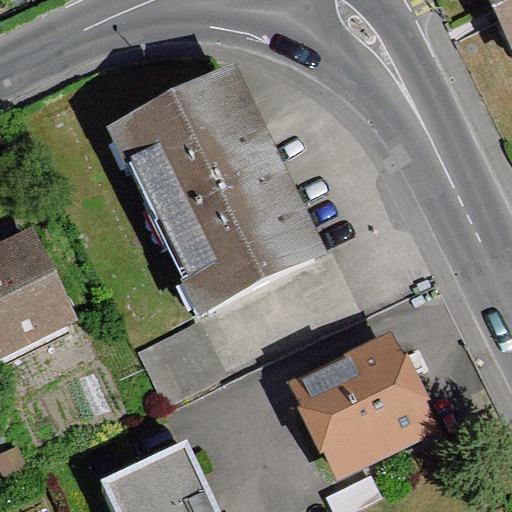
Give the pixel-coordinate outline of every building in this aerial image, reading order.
[(495,24),(511,57),(511,0),(484,0),(492,16),(495,24)] [(198,326),(325,265),(234,78),(108,139),(198,326)] [(0,360),(74,326),(30,233),(0,247),(0,254),(0,255),(0,254),(0,360)] [(224,379),(198,326),(137,355),(163,408),(224,379)] [(289,392),(336,488),(437,438),(389,342),(289,392)] [(104,491),(114,511),(214,511),(185,452),(104,491)]
